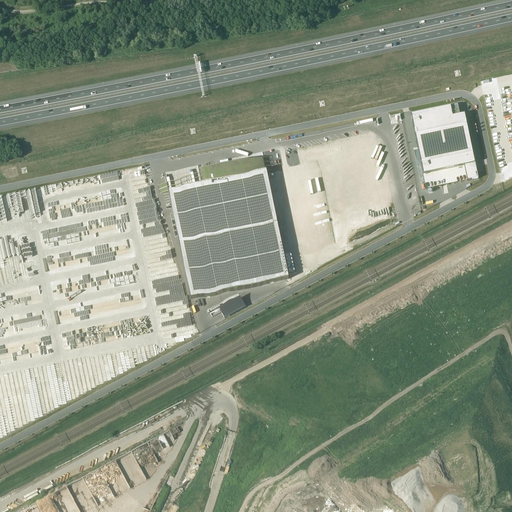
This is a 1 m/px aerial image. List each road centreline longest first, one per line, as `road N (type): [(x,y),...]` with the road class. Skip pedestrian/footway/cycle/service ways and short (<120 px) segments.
road 1 (unclassified): [(0,189),(473,91),(497,186),(0,446)]
road 2 (motorway): [(511,4),(0,109)]
road 3 (motorway): [(0,122),(511,17)]
road 4 (unknown): [(22,221),(43,200),(92,187),(122,186),(132,207)]
road 5 (unknown): [(38,258),(31,231),(132,207)]
road 6 (unknown): [(152,308),(150,338),(57,354)]
